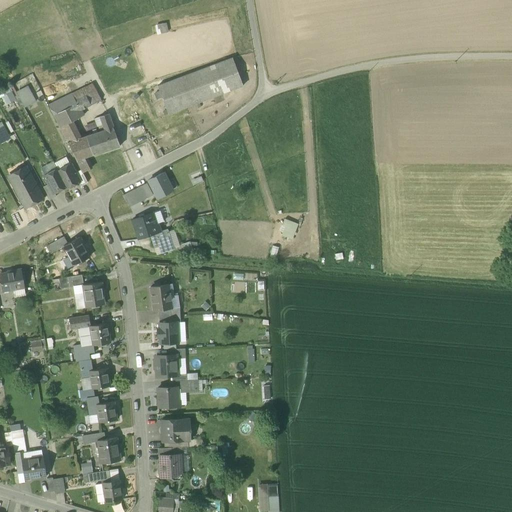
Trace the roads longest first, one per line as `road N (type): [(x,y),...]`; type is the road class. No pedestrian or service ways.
road 1 (residential): [(91,197),(128,290),(144,511)]
road 2 (residential): [(264,95),(410,57),(511,55)]
road 3 (residential): [(264,95),(213,136),(91,197)]
